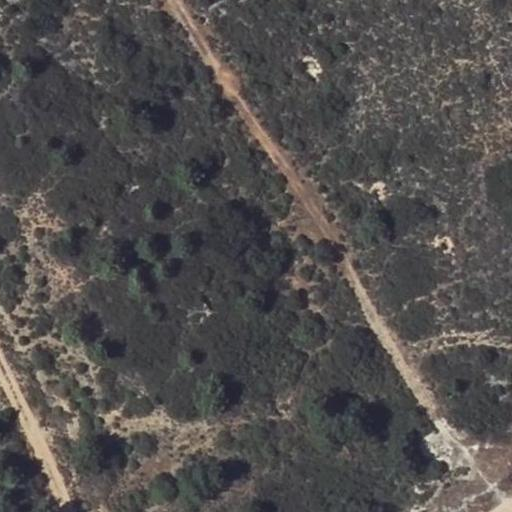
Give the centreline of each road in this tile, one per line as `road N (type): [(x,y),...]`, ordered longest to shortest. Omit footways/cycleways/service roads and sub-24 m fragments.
road 1 (track): [(501,511),(307,190),(172,0)]
road 2 (track): [(0,350),(74,511)]
